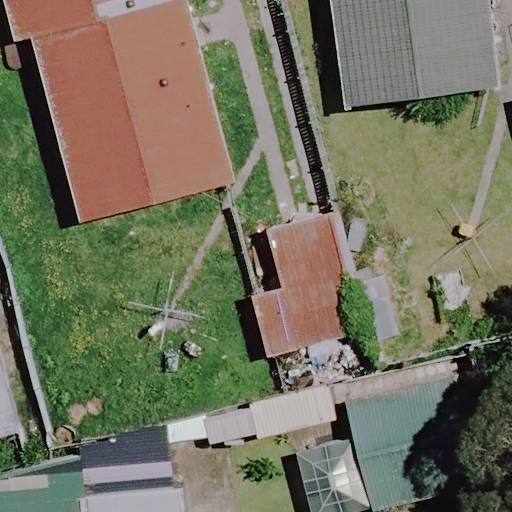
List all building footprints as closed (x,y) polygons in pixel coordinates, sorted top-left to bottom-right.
[(223,187),(174,0),(0,0),(0,12),(9,45),(27,41),(75,225),(223,187)] [(511,0),(323,0),(342,114),(506,87),(503,68),(511,66),(511,0)] [(246,290),(261,354),(364,331),(338,215),(261,232),(272,284),(246,290)] [(0,435),(17,431),(0,374),(0,435)] [(330,412),(324,386),(238,407),(248,448),(284,439),(301,511),(383,511),(489,486),(463,379),(330,412)] [(172,511),(162,442),(0,467),(0,511),(172,511)]
